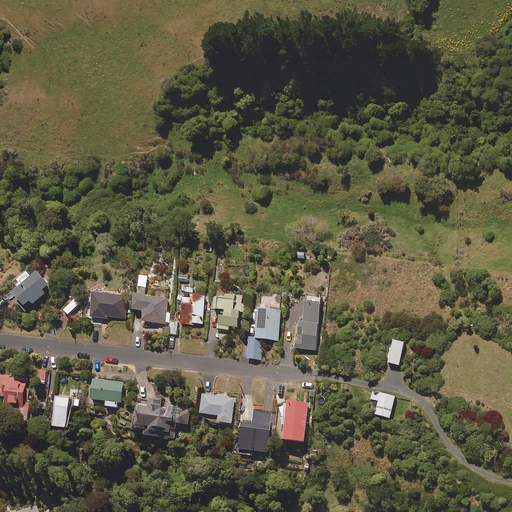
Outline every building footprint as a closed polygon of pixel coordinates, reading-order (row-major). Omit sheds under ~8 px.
[(33,276),(29,270),(19,278),(23,284),(15,291),(26,305),(32,300),(35,303),(48,293),(44,289),(51,284),(40,270),(33,276)] [(136,294),(135,308),(145,310),(143,321),(166,324),(169,298),(146,295),(148,275),(139,274),(136,294)] [(185,291),(185,297),(182,323),(192,324),(193,322),(203,324),(207,295),(196,294),(197,286),(183,284),(183,290),(185,291)] [(126,295),(94,291),(92,307),(86,307),(85,317),(93,318),(92,323),(102,325),(103,318),(109,318),(110,316),(124,318),(126,295)] [(257,337),(265,338),(279,340),(284,304),(261,301),(262,293),(256,292),(254,308),(260,309),(257,335),(257,337)] [(219,328),(220,328),(230,329),(231,325),(239,326),(241,311),(246,311),(248,295),(226,293),(225,298),(217,297),(215,307),(221,308),(219,328)] [(322,296),(308,295),(305,322),(299,322),(297,348),(317,350),(322,296)] [(257,337),(250,336),(247,358),(262,360),(265,338),(257,337)] [(46,371),(38,370),(37,379),(46,379),(46,371)] [(21,375),(0,374),(0,395),(6,396),(6,402),(26,403),(26,385),(21,385),(21,375)] [(124,381),(94,379),(92,399),(106,400),(106,406),(118,407),(118,402),(122,402),(124,381)] [(395,397),(372,392),(371,400),(378,401),(375,415),(390,418),(395,397)] [(236,397),(204,394),(202,413),(220,415),(219,422),(233,423),(236,397)] [(72,397),(57,397),(56,427),(71,428),(72,397)] [(151,425),(151,429),(171,433),(172,429),(178,430),(179,423),(189,425),(191,410),(162,405),(163,399),(151,397),(150,405),(145,404),(145,400),(140,399),(136,423),(151,425)] [(310,402),(289,400),(285,439),(306,441),(310,402)] [(272,413),(255,412),(255,423),(243,423),(241,449),(269,451),(272,413)]
